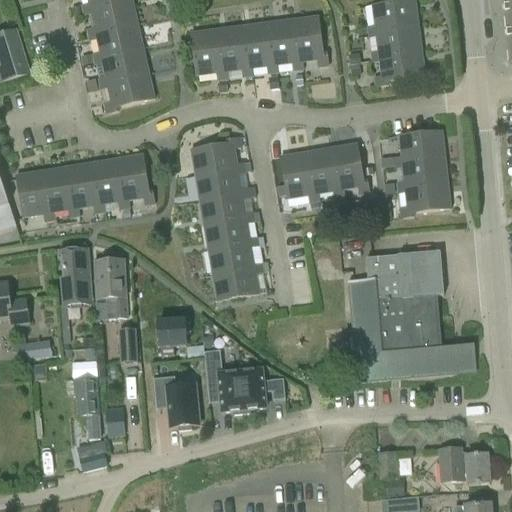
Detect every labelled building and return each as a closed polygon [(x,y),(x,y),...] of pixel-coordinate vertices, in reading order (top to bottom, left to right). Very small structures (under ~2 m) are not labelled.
[(86,17),(97,15),(136,7),(134,0),(94,0),(95,6),(84,8),(86,17)] [(368,40),(379,39),(419,33),(415,3),(375,8),(378,29),(367,31),(368,40)] [(141,32),(136,7),(97,15),(100,31),(89,33),(91,42),(102,40),(141,32)] [(317,19),(296,22),(301,63),(317,61),(318,71),(328,70),(326,57),(322,58),(317,19)] [(301,63),(296,22),(270,25),(276,67),(291,64),(292,74),(303,73),(301,63)] [(270,25),(245,29),(251,69),(266,67),(268,77),(277,76),(276,67),(270,25)] [(245,29),(220,32),(226,73),(242,71),(243,81),(252,79),(251,69),(245,29)] [(96,67),(107,64),(146,57),(141,32),(102,40),(105,55),(94,57),(96,67)] [(195,77),(216,74),(218,85),(227,83),(226,73),(220,32),(190,36),(195,77)] [(0,83),(27,75),(14,33),(0,37),(0,83)] [(371,65),(382,63),(422,58),(419,33),(379,39),(381,54),(370,56),(371,65)] [(100,91),(112,89),(151,81),(146,57),(107,64),(110,80),(99,82),(100,91)] [(375,89),(388,88),(387,84),(425,79),(422,58),(382,63),(384,79),(374,81),(375,89)] [(118,113),(117,109),(155,102),(151,81),(112,89),(115,105),(104,108),(106,116),(118,113)] [(395,171),(406,169),(446,165),(442,135),(402,139),(404,159),(394,161),(395,171)] [(190,154),(193,175),(232,169),(230,154),(240,152),(238,142),(225,145),(226,147),(190,154)] [(357,187),(359,198),(368,196),(365,184),(362,184),(356,147),(334,151),(341,190),(357,187)] [(334,151),(309,155),(316,195),(332,192),(334,202),(342,201),(341,190),(334,151)] [(286,200),(306,196),(308,207),(318,205),(316,195),(309,155),(280,161),(285,189),(286,199),(286,200)] [(127,159),(119,161),(126,201),(127,201),(142,198),(143,209),(152,207),(150,195),(147,195),(141,157),(127,159)] [(119,161),(94,165),(100,205),(116,202),(118,213),(127,211),(126,201),(119,161)] [(100,205),(94,165),(69,169),(76,209),(91,206),(93,217),(102,215),(100,205)] [(398,196),(408,195),(448,190),(446,165),(406,169),(408,185),(396,186),(398,196)] [(193,175),(198,200),(237,193),(234,178),(244,176),(243,167),(232,169),(193,175)] [(69,169),(44,173),(50,213),(66,211),(68,221),(78,219),(76,209),(69,169)] [(363,178),(370,177),(373,177),(372,170),(369,170),(362,171),(363,178)] [(21,218),(42,214),(44,225),(52,224),(50,213),(44,173),(14,178),(21,218)] [(0,235),(16,231),(0,180),(0,235)] [(279,200),(280,200),(286,199),(285,189),(279,190),(277,190),(279,200)] [(448,190),(408,195),(410,210),(400,211),(401,221),(413,219),(413,216),(451,212),(448,190)] [(249,201),(247,192),(237,193),(198,200),(202,225),(241,218),(238,203),(249,201)] [(252,216),(241,218),(202,225),(206,250),(245,243),(242,228),(253,226),(252,216)] [(206,250),(210,276),(250,269),(247,253),(257,251),(255,241),(245,243),(206,250)] [(63,347),(70,346),(67,307),(78,307),(89,306),(88,283),(86,252),(61,254),(64,285),(62,285),(64,308),(60,308),(63,347)] [(440,350),(436,298),(442,297),(439,255),(366,260),(367,282),(348,283),(356,386),(476,376),(474,348),(440,350)] [(123,264),(94,266),(96,303),(106,302),(108,323),(127,321),(123,264)] [(251,278),(262,276),(260,267),(250,269),(210,276),(216,305),(254,299),(251,278)] [(0,323),(11,322),(12,329),(29,327),(26,303),(10,305),(7,286),(0,286),(0,323)] [(184,323),(159,325),(161,359),(174,358),(174,350),(186,349),(184,323)] [(120,366),(138,365),(136,332),(118,333),(120,366)] [(47,342),(17,345),(19,362),(49,359),(47,342)] [(220,355),(204,356),(209,407),(219,406),(221,417),(234,416),(234,418),(244,417),(241,384),(240,374),(222,376),(220,355)] [(263,372),(240,374),(241,384),(244,417),(256,416),(256,414),(267,413),(266,396),(273,395),(273,404),(285,403),(283,383),(272,384),(272,385),(265,385),(263,372)] [(78,419),(87,418),(88,443),(100,442),(95,381),(75,382),(78,419)] [(175,381),(154,383),(155,401),(167,400),(168,412),(169,431),(179,431),(179,434),(193,433),(192,429),(200,429),(196,388),(176,390),(175,381)] [(124,440),(125,411),(105,410),(104,439),(124,440)] [(98,448),(99,457),(78,462),(82,476),(107,470),(105,458),(106,458),(105,447),(98,448)] [(467,489),(490,487),(488,457),(462,459),(461,451),(438,453),(441,486),(467,484),(467,489)] [(396,455),(378,456),(379,482),(397,481),(396,455)] [(418,511),(418,500),(404,501),(380,503),(381,511),(418,511)]
